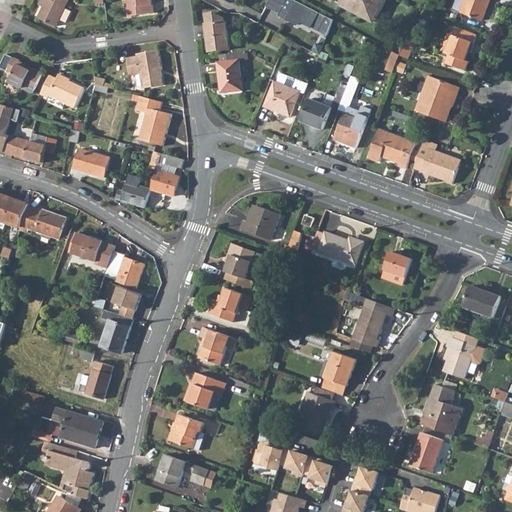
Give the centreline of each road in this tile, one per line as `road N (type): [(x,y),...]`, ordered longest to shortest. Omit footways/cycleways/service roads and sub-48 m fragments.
road 1 (tertiary): [(470,225),(203,133)]
road 2 (tertiary): [(205,156),(258,167),(464,243)]
road 3 (residential): [(107,511),(134,386),(181,261)]
road 4 (residential): [(464,243),(442,295),(382,376),(377,430)]
road 5 (residential): [(0,172),(91,206),(181,261)]
road 6 (residential): [(0,22),(60,48),(188,35)]
